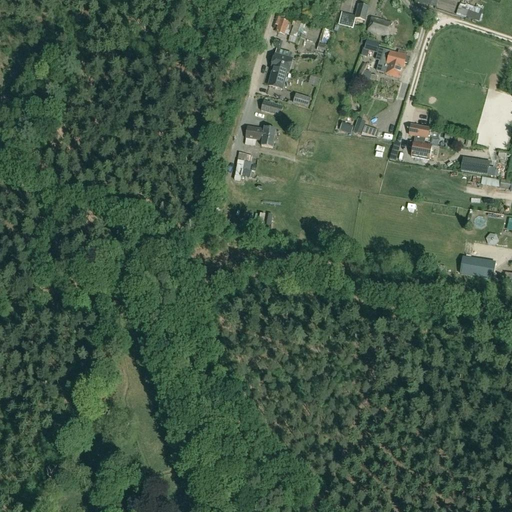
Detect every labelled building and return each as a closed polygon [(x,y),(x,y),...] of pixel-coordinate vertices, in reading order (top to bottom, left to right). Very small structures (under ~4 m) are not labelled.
[(456,15),(479,24),(482,16),(466,10),(467,7),(463,5),(463,6),(459,5),(456,15)] [(358,6),(355,20),(342,16),(339,26),(353,30),(354,28),(364,30),(365,23),(366,23),(369,9),(358,6)] [(500,15),(511,15),(511,7),(500,7),(500,15)] [(279,17),(276,27),(277,27),(276,33),(286,36),(286,35),(290,36),(288,42),(295,44),(295,43),(298,44),(299,39),(296,38),(301,23),(279,17)] [(368,33),(388,38),(392,25),(372,20),(368,33)] [(333,33),(307,25),(306,30),(319,34),(316,41),(319,42),(317,48),(327,51),(333,33)] [(381,44),(367,40),(364,48),(363,48),(361,56),(367,58),(369,51),(378,54),(381,44)] [(400,80),(402,71),(403,71),(404,64),(407,65),(408,59),(406,59),(406,58),(385,52),(385,54),(382,54),(377,73),(386,76),(400,80)] [(292,61),(275,57),(271,71),(272,71),(268,86),(283,90),(287,74),(288,74),(292,61)] [(357,77),(368,82),(372,73),(365,71),(368,66),(364,64),(357,77)] [(408,87),(400,84),(395,101),(403,103),(408,87)] [(290,109),(292,103),(273,97),(271,104),(290,109)] [(296,98),(294,106),(308,110),(311,102),(296,98)] [(284,108),(264,103),(261,113),(281,119),(284,108)] [(359,136),(364,123),(358,121),(353,133),(359,136)] [(413,150),(412,159),(429,162),(432,147),(425,145),(426,139),(428,140),(429,130),(411,127),(409,137),(415,138),(414,144),(410,143),(409,149),(413,150)] [(262,143),(261,148),(272,150),(276,131),(264,129),(263,131),(248,129),(246,140),(262,143)] [(395,162),(398,153),(392,151),(389,160),(395,162)] [(247,155),(239,154),(238,161),(251,163),(252,157),(247,156),(247,155)] [(487,177),(489,164),(464,160),(462,173),(487,177)] [(239,162),(236,176),(248,179),(251,165),(239,162)] [(340,174),(338,182),(344,183),(346,176),(340,174)] [(499,189),(510,191),(511,182),(501,180),(499,189)] [(500,244),(508,241),(505,231),(496,233),(500,244)] [(496,236),(490,235),(485,239),(488,245),(494,246),(498,242),(496,236)] [(463,258),(460,274),(491,280),(494,263),(463,258)]
